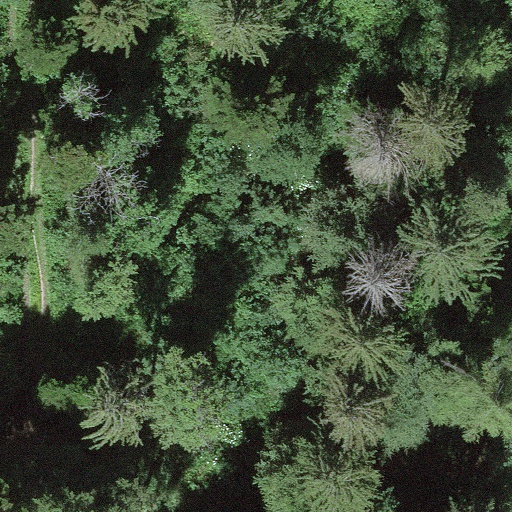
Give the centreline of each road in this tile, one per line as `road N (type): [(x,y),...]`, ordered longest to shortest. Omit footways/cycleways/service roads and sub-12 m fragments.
road 1 (track): [(0,498),(21,457),(36,323),(25,0)]
road 2 (track): [(511,325),(345,511)]
